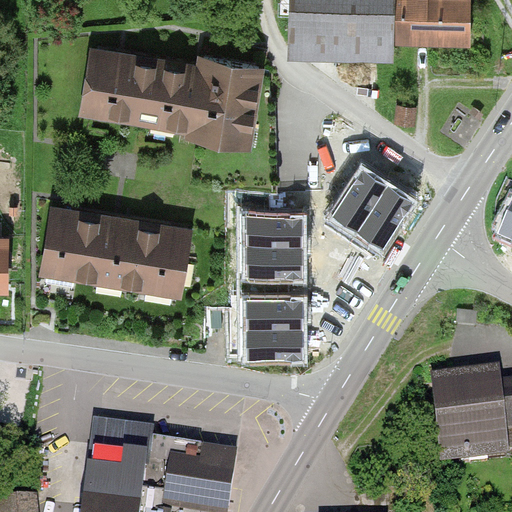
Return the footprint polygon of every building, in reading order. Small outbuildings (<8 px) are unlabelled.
[(282,0),(283,11),(294,11),(293,53),(393,54),(393,37),(468,38),(468,0),(282,0)] [(195,66),(90,49),(79,114),(186,132),(184,139),(251,149),(264,66),(197,55),(195,66)] [(414,203),(364,170),(333,218),(383,251),(414,203)] [(189,233),(54,210),(44,264),(179,288),(189,233)] [(511,210),(502,233),(511,237),(511,210)] [(303,219),(245,220),(246,281),(304,281),(303,219)] [(304,299),(246,300),(247,361),(305,360),(304,299)] [(477,309),(458,308),(458,319),(476,320),(477,309)] [(501,377),(430,384),(439,470),(509,463),(507,436),(502,388),(501,377)] [(511,387),(502,388),(507,436),(511,435),(511,387)] [(232,511),(240,458),(152,446),(154,433),(95,425),(82,511),(232,511)] [(33,511),(32,500),(5,504),(6,511),(33,511)]
